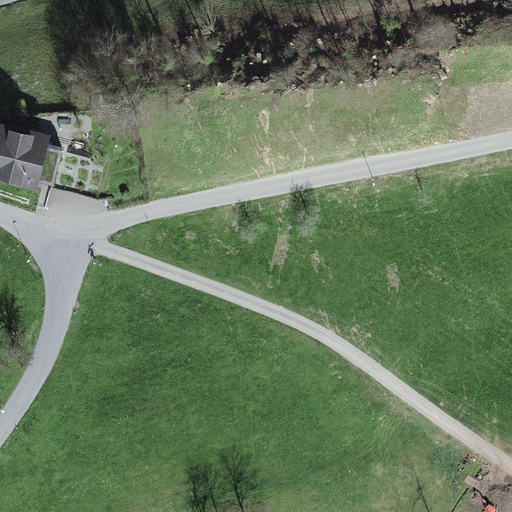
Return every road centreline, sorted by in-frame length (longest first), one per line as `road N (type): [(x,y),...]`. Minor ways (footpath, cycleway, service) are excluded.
road 1 (track): [(86,237),(342,352),(511,461)]
road 2 (tertiary): [(511,144),(86,237)]
road 3 (unclassified): [(0,422),(56,342),(86,237)]
